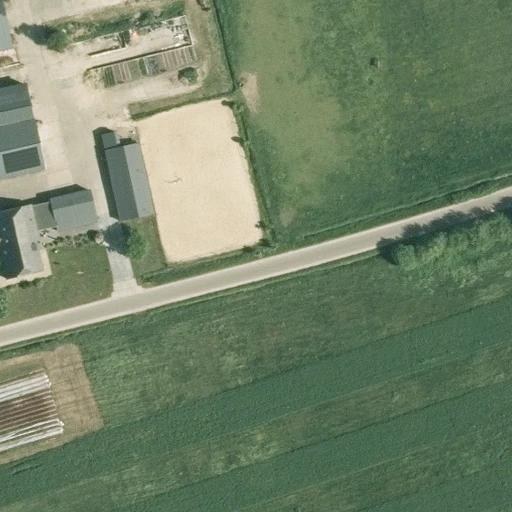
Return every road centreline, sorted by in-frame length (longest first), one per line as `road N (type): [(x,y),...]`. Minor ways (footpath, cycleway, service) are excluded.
road 1 (unclassified): [(0,336),(511,204)]
road 2 (track): [(129,303),(95,163),(26,0)]
